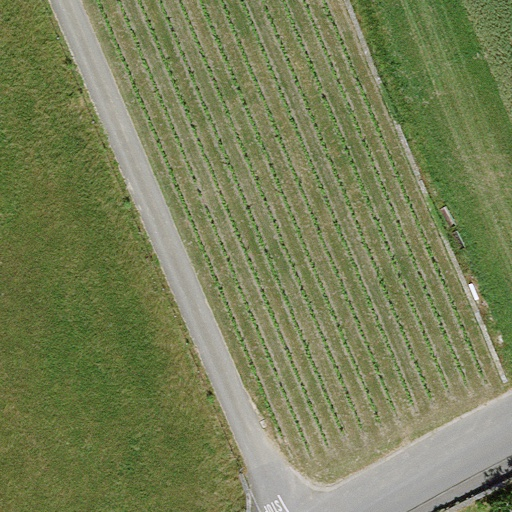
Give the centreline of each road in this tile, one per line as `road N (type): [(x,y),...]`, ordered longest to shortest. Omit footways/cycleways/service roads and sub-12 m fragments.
road 1 (residential): [(282,511),(66,0)]
road 2 (tertiary): [(390,511),(511,441)]
